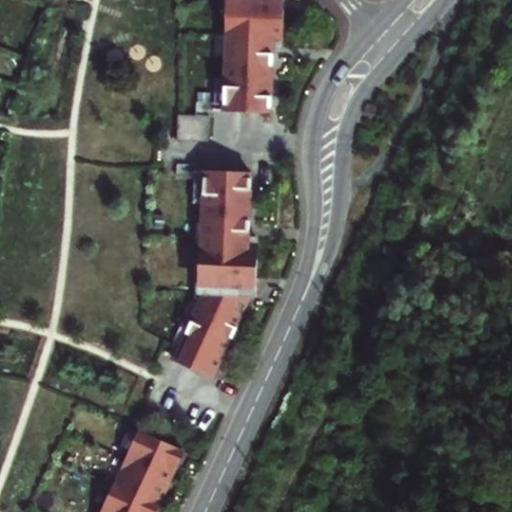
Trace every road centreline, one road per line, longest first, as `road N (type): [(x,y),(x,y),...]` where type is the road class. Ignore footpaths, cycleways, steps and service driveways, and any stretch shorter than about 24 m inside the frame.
road 1 (tertiary): [(371,36),(333,77),(314,120),(311,244),(297,310)]
road 2 (tertiary): [(297,310),(333,240),(346,130),(390,62)]
road 3 (tertiary): [(297,310),(206,511)]
